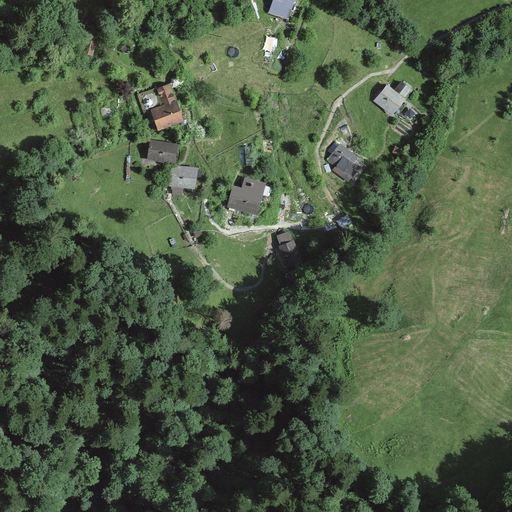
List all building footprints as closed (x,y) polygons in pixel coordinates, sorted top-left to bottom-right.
[(265,0),(267,0),(263,16),(286,22),(291,0),(265,0)] [(88,34),(83,48),(94,52),(99,37),(88,34)] [(384,87),(372,103),(390,117),(410,89),(399,81),(391,92),(384,87)] [(156,106),(145,111),(154,131),(180,121),(165,85),(150,92),(156,106)] [(172,144),(145,141),(143,160),(170,163),(172,144)] [(337,147),(325,161),(348,182),(361,168),(337,147)] [(192,170),(167,166),(164,186),(189,190),(192,170)] [(236,191),(230,189),(223,208),(251,217),(262,184),(240,178),(236,191)] [(280,247),(288,269),(301,264),(293,243),(280,247)]
